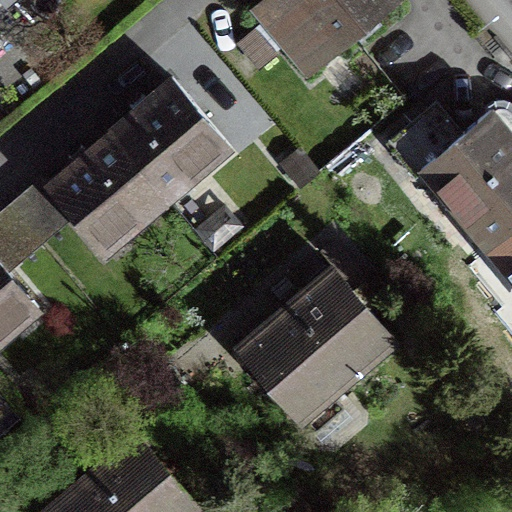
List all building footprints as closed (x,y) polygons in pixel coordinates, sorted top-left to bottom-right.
[(261,0),(255,6),(309,72),(394,0),(261,0)] [(173,75),(110,128),(161,190),(167,197),(188,179),(182,172),(224,137),(173,75)] [(511,118),(504,125),(492,109),(464,132),(437,100),(388,140),(416,174),(425,166),(491,246),(511,229),(511,118)] [(167,197),(161,190),(110,128),(47,181),(98,243),(140,207),(146,214),(167,197)] [(0,325),(33,298),(0,258),(0,325)] [(342,269),(248,346),(307,418),(401,340),(342,269)] [(45,511),(46,511),(186,511),(198,503),(138,432),(45,511)]
